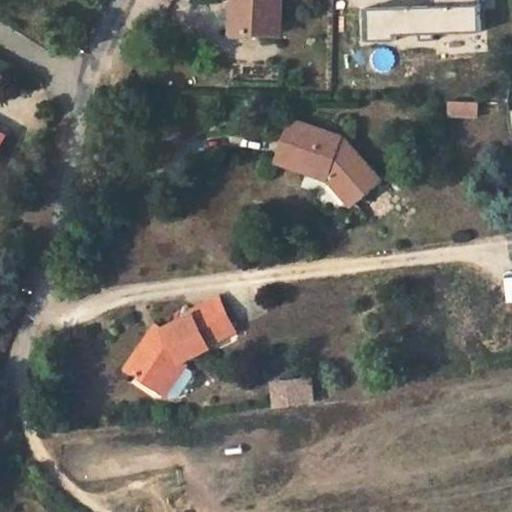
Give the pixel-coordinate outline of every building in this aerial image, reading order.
[(246,3),(245,33),(282,34),(283,3),(278,3),(278,0),(236,0),(237,2),(246,3)] [(361,10),(362,43),(393,42),(392,36),(477,33),(475,0),(434,0),(435,7),(361,10)] [(246,3),(237,2),(236,32),(245,33),(246,3)] [(450,114),(477,115),(478,102),(451,101),(450,114)] [(344,136),(290,119),(275,162),(330,181),(331,177),(356,205),(383,180),(344,136)] [(179,361),(209,346),(207,344),(235,331),(221,302),(163,330),(155,342),(149,338),(129,368),(160,389),(161,389),(179,361)] [(157,326),(149,338),(155,342),(163,330),(157,326)] [(179,397),(194,376),(193,370),(179,361),(161,389),(174,398),(179,397)] [(311,379),(290,381),(292,405),(314,402),(311,379)] [(292,405),(290,381),(274,383),(276,406),(292,405)]
